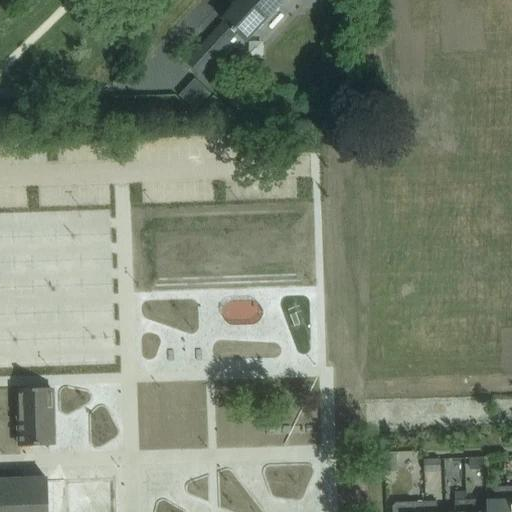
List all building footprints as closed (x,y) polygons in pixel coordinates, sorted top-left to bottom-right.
[(245,41),(282,0),(241,0),(222,21),(224,22),(187,63),(199,73),(237,34),(245,41)] [(213,98),(205,106),(222,123),(230,114),(213,98)] [(128,443),(128,424),(127,410),(115,411),(115,410),(50,412),(49,369),(16,370),(17,427),(18,447),(18,449),(51,448),(51,446),(116,444),(116,443),(128,443)] [(208,446),(207,419),(192,420),(192,446),(208,446)] [(180,421),(164,420),(163,446),(179,447),(180,421)] [(152,421),(135,421),(135,447),(152,447),(152,421)] [(339,511),(339,426),(228,426),(228,448),(245,447),(246,470),(231,470),(231,511),(269,511),(269,506),(289,506),(289,497),(299,497),(298,511),(339,511)] [(0,447),(18,447),(17,427),(0,427),(0,447)] [(395,453),(383,453),(384,471),(396,471),(395,453)] [(479,458),(468,458),(468,469),(483,468),(482,458),(479,458)] [(439,471),(438,459),(422,460),(423,472),(439,471)] [(179,511),(185,506),(150,474),(147,476),(118,477),(118,485),(110,485),(110,477),(0,480),(0,511),(179,511)] [(505,511),(505,487),(493,487),(494,501),(485,501),(485,511),(505,511)] [(465,511),(465,500),(453,501),(453,511),(465,511)] [(476,511),(476,500),(465,500),(465,511),(476,511)] [(435,511),(436,501),(424,502),(424,511),(435,511)] [(424,511),(424,502),(395,503),(391,507),(391,511),(424,511)]
